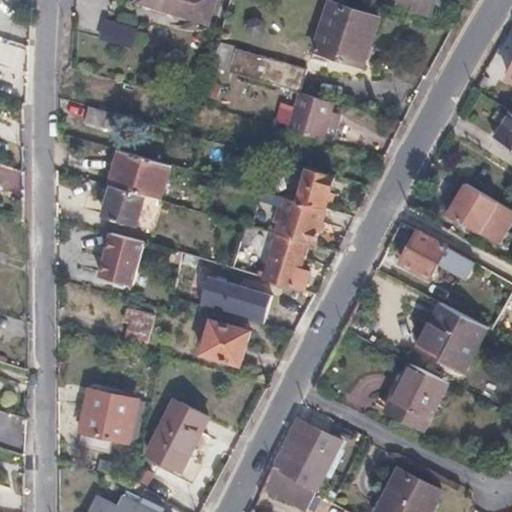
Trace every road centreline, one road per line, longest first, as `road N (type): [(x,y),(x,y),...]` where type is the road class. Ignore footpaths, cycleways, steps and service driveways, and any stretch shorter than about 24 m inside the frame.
road 1 (tertiary): [(499,0),(398,173),(229,511)]
road 2 (residential): [(47,511),(44,0)]
